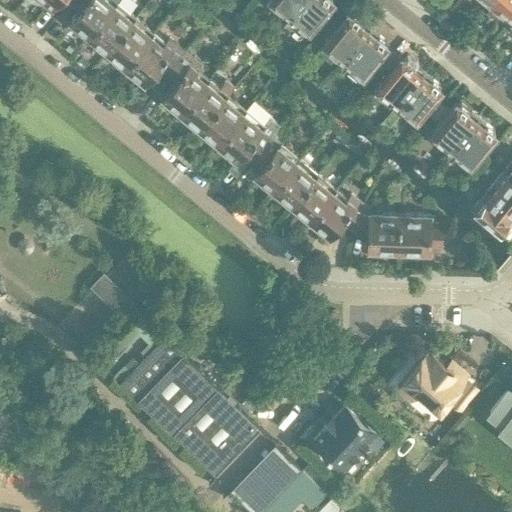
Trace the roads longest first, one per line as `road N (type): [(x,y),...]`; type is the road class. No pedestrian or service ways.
road 1 (residential): [(0,29),(317,286),(364,295),(490,294)]
road 2 (residential): [(511,102),(387,0)]
